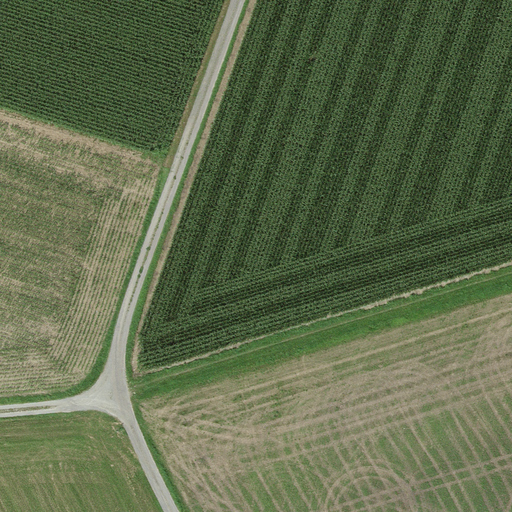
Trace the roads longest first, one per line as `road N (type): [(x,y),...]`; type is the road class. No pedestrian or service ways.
road 1 (track): [(121,399),(117,362),(137,292),(243,0)]
road 2 (track): [(121,399),(511,280)]
road 3 (track): [(121,399),(178,511)]
road 4 (track): [(0,412),(121,399)]
